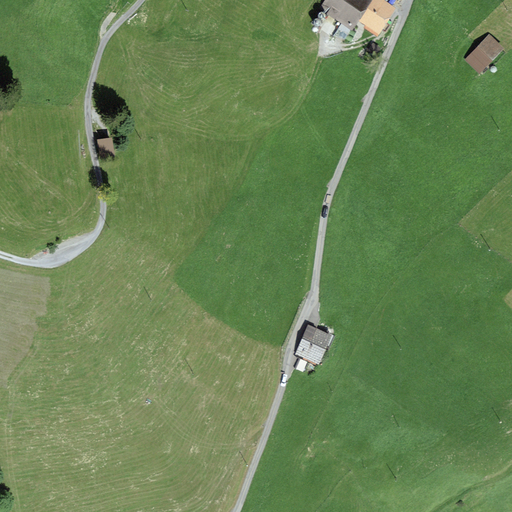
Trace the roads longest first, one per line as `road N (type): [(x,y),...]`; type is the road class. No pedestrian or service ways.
road 1 (unclassified): [(411,0),(328,203),(315,293),(234,511)]
road 2 (unclassified): [(141,0),(104,41),(89,87),(87,123),(102,187),(98,231),(50,263),(0,254)]
